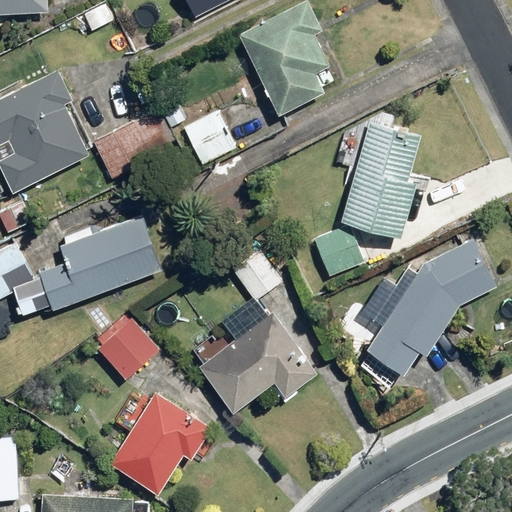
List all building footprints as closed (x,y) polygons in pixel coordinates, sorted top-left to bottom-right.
[(0,0),(0,10),(48,10),(47,0),(0,0)] [(187,0),(197,17),(216,7),(229,0),(187,0)] [(283,113),(327,91),(324,84),(335,79),(327,64),(332,62),(317,31),(324,27),(310,0),(306,0),(242,32),(283,113)] [(107,1),(84,13),(92,29),(115,18),(107,1)] [(54,70),(0,97),(0,192),(92,146),(54,70)] [(239,145),(219,109),(185,128),(205,164),(239,145)] [(406,234),(418,183),(409,181),(422,129),(369,116),(345,220),(406,234)] [(137,118),(96,141),(115,175),(156,152),(137,118)] [(23,199),(0,208),(0,209),(10,233),(33,223),(23,199)] [(17,240),(0,246),(0,299),(16,290),(24,313),(52,304),(54,309),(164,269),(147,219),(63,245),(67,257),(36,276),(17,240)] [(365,260),(348,225),(316,240),(334,275),(365,260)] [(376,311),(386,317),(367,346),(408,374),(420,349),(430,353),(464,303),(500,285),(475,235),(423,260),(400,295),(391,289),(376,311)] [(199,366),(235,410),(272,381),(286,398),(321,371),(319,369),(261,296),(283,278),(259,247),(232,268),(253,295),(225,317),(239,334),(199,366)] [(161,347),(127,311),(94,342),(127,378),(161,347)] [(47,330),(30,341),(45,366),(63,356),(47,330)] [(209,425),(157,390),(149,402),(137,394),(119,420),(131,428),(110,459),(157,492),(185,451),(192,456),(208,432),(206,430),(209,425)] [(0,498),(18,500),(20,444),(0,443),(0,498)] [(157,511),(133,511),(134,497),(42,492),(40,511),(157,511)]
